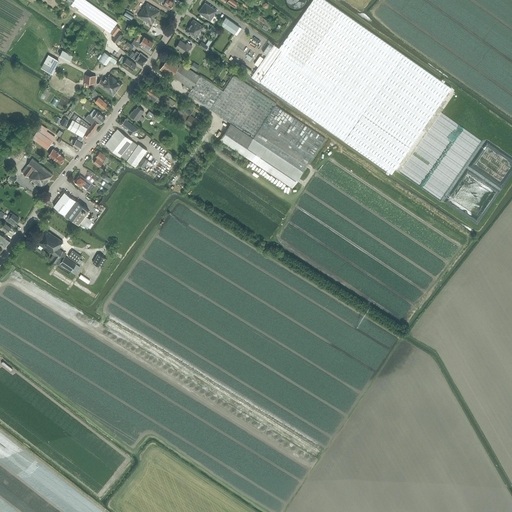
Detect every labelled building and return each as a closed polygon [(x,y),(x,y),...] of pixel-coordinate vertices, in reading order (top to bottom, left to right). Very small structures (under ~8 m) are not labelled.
[(110,33),(116,25),(118,22),(86,0),(74,0),(71,5),(110,33)] [(169,10),(174,2),(170,0),(157,0),(161,2),(162,1),(164,3),(163,6),(169,10)] [(307,115),(344,141),(391,174),(451,88),(404,55),(325,0),(312,0),(279,48),(274,45),(251,77),(259,82),(307,116),(307,115)] [(307,1),(307,0),(284,0),(285,1),(285,3),(286,5),(288,7),(289,8),(291,9),(293,10),(295,10),(298,10),(300,9),(302,8),(304,7),(305,5),(306,3),(307,1)] [(206,2),(198,12),(210,21),(215,13),(217,9),(206,2)] [(152,25),(160,11),(147,3),(145,6),(144,6),(138,16),(152,25)] [(126,10),(123,16),(131,21),(134,15),(126,10)] [(227,16),(221,24),(234,34),(240,25),(227,16)] [(193,20),(189,25),(200,32),(204,27),(193,20)] [(200,32),(189,25),(185,31),(196,38),(200,32)] [(116,26),(111,33),(114,36),(120,28),(116,26)] [(122,32),(120,31),(119,32),(118,31),(112,39),(116,43),(123,35),(121,34),(122,32)] [(137,47),(140,42),(143,44),(142,45),(145,47),(146,46),(150,48),(153,43),(152,43),(153,42),(150,40),(149,41),(146,39),(141,36),(142,35),(139,33),(132,43),(137,47)] [(253,45),(256,41),(244,35),(242,38),(253,45)] [(188,51),(192,46),(187,43),(186,44),(180,40),(175,47),(182,52),(185,49),(188,51)] [(206,50),(208,46),(201,42),(199,45),(206,50)] [(236,48),(233,53),(247,59),(250,54),(236,48)] [(59,56),(69,62),(72,56),(62,50),(59,56)] [(137,51),(135,54),(132,58),(142,66),(148,58),(140,52),(140,53),(137,51)] [(99,60),(105,64),(108,60),(115,64),(117,61),(104,52),(99,60)] [(41,68),(46,71),(53,74),(56,70),(55,69),(59,61),(48,55),(41,68)] [(118,61),(122,64),(123,64),(132,70),(136,64),(127,58),(126,59),(122,56),(118,61)] [(189,65),(187,64),(185,62),(183,65),(180,63),(179,65),(168,58),(160,70),(171,77),(172,76),(192,89),(200,76),(187,68),(189,65)] [(190,67),(196,72),(199,67),(193,63),(190,67)] [(94,83),(96,84),(97,76),(92,75),(85,74),(84,82),(84,86),(94,87),(94,83)] [(107,77),(106,77),(103,81),(101,79),(97,84),(113,96),(122,84),(109,74),(107,77)] [(223,91),(200,76),(192,89),(188,95),(231,123),(253,138),(276,105),(277,103),(234,75),(223,91)] [(145,91),(148,93),(146,97),(154,102),(159,95),(159,96),(157,98),(163,102),(163,101),(172,107),(175,102),(161,92),(160,94),(149,86),(145,91)] [(103,108),(107,104),(99,97),(95,101),(103,108)] [(188,106),(186,108),(183,114),(178,112),(174,109),(172,112),(176,115),(175,117),(185,124),(193,129),(198,119),(191,115),(193,110),(196,112),(197,110),(194,108),(195,106),(192,104),(190,105),(188,104),(187,106),(188,106)] [(325,138),(276,105),(253,138),(231,123),(220,140),(292,188),(325,138)] [(141,121),(144,118),(141,115),(144,111),(138,106),(134,111),(133,110),(130,115),(137,121),(138,118),(141,121)] [(100,124),(105,118),(98,111),(93,117),(89,114),(85,118),(92,124),(94,121),(94,120),(95,121),(96,120),(100,124)] [(146,115),(156,122),(159,118),(149,111),(146,115)] [(94,121),(92,124),(90,126),(81,119),(78,116),(75,121),(73,120),(72,120),(68,128),(79,135),(77,139),(81,141),(83,138),(83,137),(82,137),(84,133),(89,136),(99,124),(95,121),(94,120),(94,121)] [(63,126),(68,120),(64,117),(59,123),(63,126)] [(125,119),(121,125),(128,130),(128,131),(133,135),(138,129),(125,119)] [(41,124),(37,130),(53,140),(57,134),(41,124)] [(120,157),(133,141),(118,129),(105,145),(120,157)] [(47,149),(52,141),(37,131),(32,138),(47,149)] [(79,149),(83,144),(76,139),(75,141),(72,139),(70,142),(73,144),(79,149)] [(143,167),(148,161),(143,157),(140,161),(139,161),(147,150),(139,144),(127,160),(135,166),(138,163),(143,167)] [(57,152),(54,149),(50,155),(61,163),(65,158),(60,155),(60,154),(57,152)] [(15,163),(23,165),(26,153),(19,151),(15,163)] [(102,161),(103,160),(106,162),(109,158),(100,151),(96,156),(97,157),(93,162),(100,167),(103,162),(102,161)] [(45,176),(42,174),(46,169),(32,158),(22,172),(28,177),(29,176),(32,179),(34,177),(37,179),(38,178),(42,181),(45,176)] [(42,188),(53,174),(46,169),(42,174),(45,176),(42,181),(38,178),(37,179),(34,177),(32,179),(32,180),(42,188)] [(17,178),(12,174),(11,174),(8,178),(14,182),(17,178)] [(92,183),(94,180),(89,175),(85,179),(80,175),(75,182),(81,187),(83,185),(87,189),(86,190),(90,192),(95,186),(92,183)] [(80,221),(88,228),(93,221),(85,214),(89,210),(64,192),(53,206),(65,215),(79,223),(80,221)] [(9,218),(7,217),(5,219),(10,223),(12,220),(15,223),(19,218),(13,214),(9,218)] [(8,232),(11,228),(5,223),(2,227),(8,232)] [(51,260),(56,263),(59,265),(60,263),(75,274),(80,267),(65,256),(66,254),(59,249),(61,246),(60,245),(63,242),(45,230),(36,242),(54,255),(51,260)] [(0,243),(5,246),(10,239),(1,233),(0,233),(0,243)] [(68,257),(77,262),(81,256),(73,250),(68,257)] [(98,254),(96,256),(93,263),(101,267),(106,258),(98,254)]
